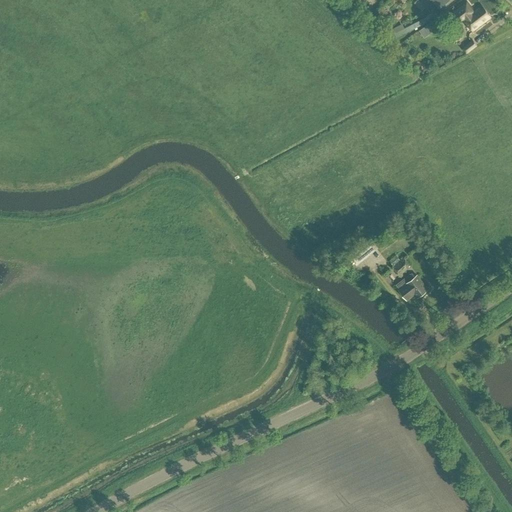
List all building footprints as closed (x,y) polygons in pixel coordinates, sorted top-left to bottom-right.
[(448,0),(419,0),(431,12),(437,6),(439,8),(447,0),(448,0)] [(473,32),(489,20),(487,17),(489,15),(481,4),(474,9),(467,0),(448,15),(455,24),(463,19),(473,32)] [(375,16),(380,21),(389,13),(384,7),(375,16)] [(394,34),(396,38),(427,23),(425,19),(394,34)] [(463,48),(467,53),(477,45),(472,40),(463,48)] [(393,240),(399,235),(403,241),(412,234),(408,230),(413,226),(406,217),(387,232),(393,240)] [(368,237),(348,252),(357,264),(378,249),(368,237)] [(392,266),(398,274),(410,266),(403,258),(392,266)] [(416,275),(412,278),(409,274),(396,284),(398,288),(397,289),(406,300),(413,294),(416,298),(427,289),(416,275)]
